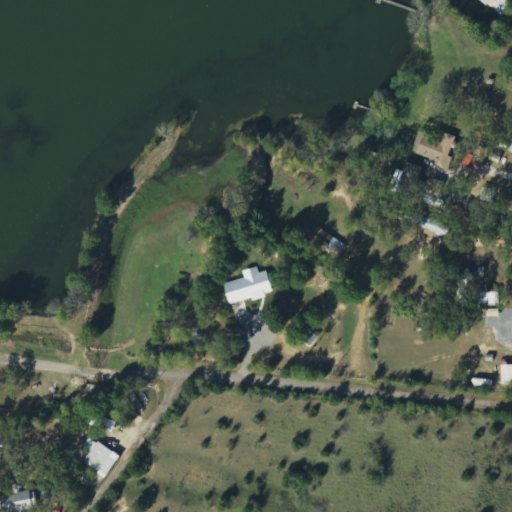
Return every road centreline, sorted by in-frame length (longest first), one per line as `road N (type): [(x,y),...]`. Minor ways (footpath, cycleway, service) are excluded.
road 1 (residential): [(511,401),(0,357)]
road 2 (residential): [(511,139),(388,139),(326,197)]
road 3 (residential): [(77,511),(176,372)]
